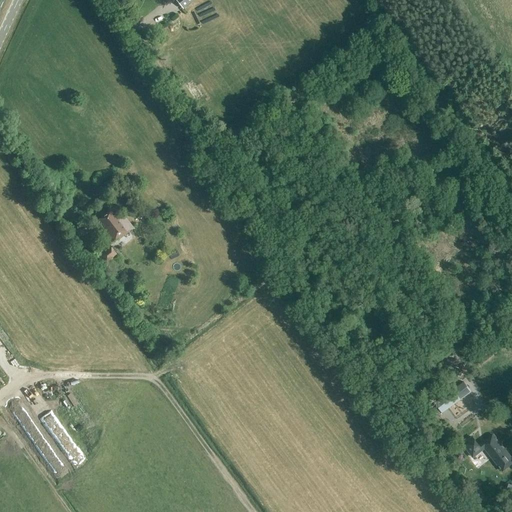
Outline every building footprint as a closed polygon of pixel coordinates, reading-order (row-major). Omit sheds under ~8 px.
[(175,0),(183,9),(193,0),(175,0)] [(119,240),(129,232),(119,219),(117,220),(110,211),(98,219),(108,232),(106,233),(113,242),(117,238),(119,240)] [(95,254),(105,268),(119,257),(109,244),(95,254)] [(451,405),(470,391),(464,383),(445,397),(451,405)] [(56,405),(49,410),(72,442),(79,437),(56,405)] [(40,433),(48,427),(43,421),(35,427),(40,433)] [(52,452),(60,448),(53,433),(44,437),(52,452)] [(510,453),(511,450),(511,444),(502,434),(497,439),(510,453)] [(502,471),(511,463),(511,458),(493,435),(479,446),(472,437),(463,444),(473,457),(485,448),(502,471)] [(65,437),(61,440),(71,452),(75,449),(65,437)] [(76,447),(82,455),(89,450),(83,442),(76,447)]
